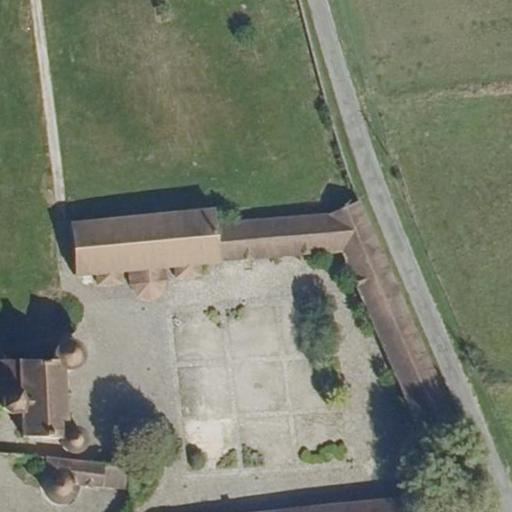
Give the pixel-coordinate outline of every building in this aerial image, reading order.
[(440,447),(343,215),(311,230),(198,245),(195,228),(54,245),(55,305),(80,303),(80,310),(102,309),(104,293),(107,295),(154,290),(161,289),(161,297),(183,297),(183,287),(322,274),(406,463),(440,447)] [(154,290),(107,295),(106,306),(112,316),(117,321),(127,322),(135,322),(142,320),(148,315),(153,306),(154,290)] [(0,391),(0,445),(2,445),(2,467),(72,465),(71,441),(62,441),(61,419),(66,419),(66,404),(62,401),(72,391),(72,386),(71,381),(67,376),(60,372),(51,371),(45,373),(41,379),(39,384),(38,391),(0,391)] [(95,511),(95,483),(37,481),(34,511),(95,511)] [(95,511),(120,511),(120,492),(113,484),(95,483),(95,511)]
